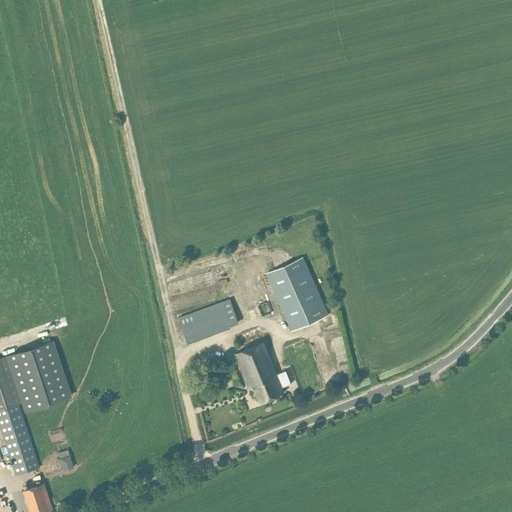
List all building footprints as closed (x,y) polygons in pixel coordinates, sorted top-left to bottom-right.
[(172,248),(166,250),(169,262),(175,260),(172,248)] [(303,257),(266,273),(292,331),(328,315),(303,257)] [(179,317),(187,342),(230,326),(230,325),(238,322),(231,299),(179,317)] [(258,305),(262,316),(272,313),(268,301),(258,305)] [(8,356),(7,356),(22,402),(25,411),(69,397),(51,341),(8,356)] [(262,342),(248,348),(263,382),(253,386),(260,402),(284,392),(281,386),(291,382),(285,370),(276,374),(262,342)] [(234,354),(245,378),(248,388),(253,386),(263,382),(248,348),(234,354)] [(0,357),(0,428),(15,475),(39,467),(21,413),(18,404),(18,403),(22,402),(7,356),(3,357),(0,357)] [(60,458),(57,459),(58,462),(61,461),(61,464),(62,467),(63,470),(73,467),(70,458),(69,455),(67,449),(62,451),(58,453),(58,454),(60,458)] [(22,490),(29,511),(48,511),(49,511),(52,510),(50,504),(43,483),(22,490)]
